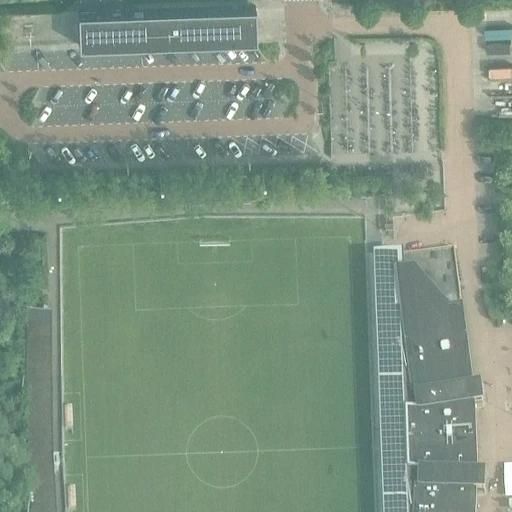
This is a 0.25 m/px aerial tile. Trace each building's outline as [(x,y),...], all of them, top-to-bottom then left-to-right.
[(255,7),(78,14),(79,48),(257,40),(255,7)] [(7,37),(9,71),(49,68),(47,35),(35,36),(35,29),(28,30),(28,36),(7,37)] [(385,232),(393,231),(392,223),(384,224),(385,232)] [(401,298),(412,393),(472,390),(455,252),(396,259),(401,298)] [(396,258),(386,258),(388,299),(401,298),(396,259),(396,258)] [(406,438),(406,440),(407,452),(408,453),(409,475),(408,475),(408,498),(416,498),(476,495),(485,496),(486,477),(477,477),(474,408),(483,407),(481,389),(472,390),(412,393),(405,393),(405,417),(407,417),(408,437),(406,438)] [(475,511),(476,495),(416,498),(415,511),(475,511)]
